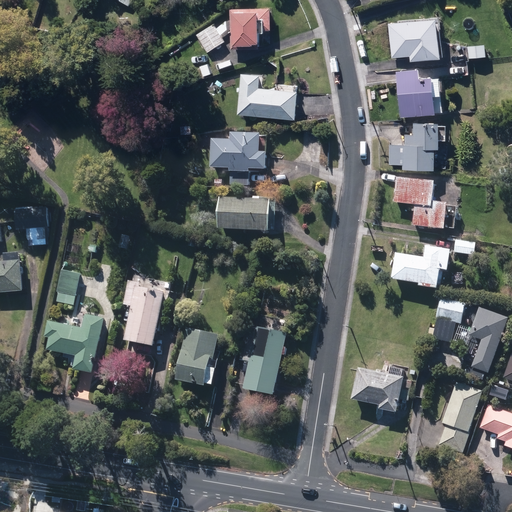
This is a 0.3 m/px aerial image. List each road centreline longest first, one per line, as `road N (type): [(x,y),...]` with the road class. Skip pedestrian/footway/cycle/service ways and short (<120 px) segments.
road 1 (residential): [(304,498),(353,184),(355,128),(328,0)]
road 2 (secondary): [(181,476),(0,443)]
road 3 (secondary): [(304,498),(181,476)]
